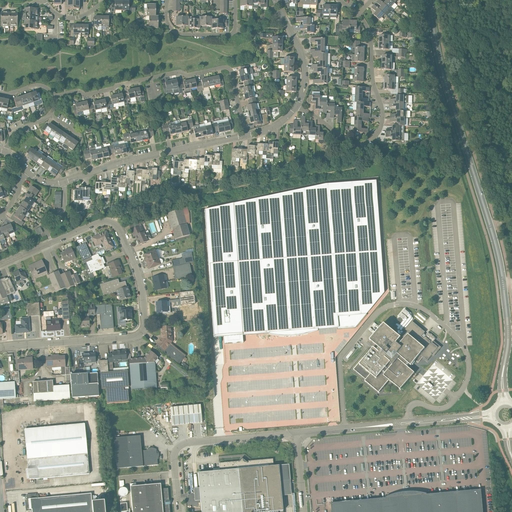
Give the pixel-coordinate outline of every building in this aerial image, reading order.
[(390,9),(384,4),(380,0),(378,0),(377,2),(381,7),(379,9),(384,14),(390,9)] [(395,3),(391,0),(385,0),(386,1),(384,4),(390,9),(395,3)] [(122,11),(122,2),(115,2),(115,5),(111,5),(111,12),(115,13),(115,11),(122,11)] [(132,13),(132,5),(129,5),(129,2),(122,2),(122,11),(128,11),(128,13),(132,13)] [(330,15),(330,6),(323,5),(323,11),(320,11),(319,18),(322,18),(322,15),(330,15)] [(384,14),(379,9),(374,5),(371,8),(376,13),(374,15),(379,20),(384,14)] [(101,17),(101,30),(106,30),(106,28),(109,28),(109,23),(112,23),(112,16),(108,16),(108,17),(101,17)] [(300,26),(314,26),(310,26),(310,18),(296,18),(296,22),(303,22),(303,25),(300,25),(300,26)] [(217,20),(217,29),(223,29),(223,27),(227,27),(227,21),(223,21),(223,20),(217,20)] [(349,30),(349,21),(343,21),(342,25),(339,25),(339,32),(342,32),(342,30),(349,30)] [(349,21),(349,30),(355,30),(355,33),(360,33),(360,27),(356,26),(356,22),(349,21)] [(282,52),(282,45),(272,45),(272,51),(267,51),(266,54),(273,55),(273,52),(282,52)] [(360,48),(360,45),(353,45),(353,49),(355,49),(355,55),(364,55),(364,48),(360,48)] [(324,54),(325,46),(317,46),(317,50),(310,50),(310,54),(312,54),(326,54),(324,54)] [(326,69),(326,61),(319,61),(318,65),(312,65),(311,69),(313,69),(328,69),(326,69)] [(252,68),(249,69),(248,66),(241,68),(241,70),(238,71),(240,77),(249,75),(253,74),(252,68)] [(245,85),(252,83),(252,80),(250,81),(249,75),(240,77),(241,83),(244,82),(245,85)] [(213,78),(215,86),(220,85),(221,87),(224,86),(222,78),(219,79),(219,76),(213,78)] [(327,84),(327,76),(320,76),(320,80),(313,80),(313,84),(327,84)] [(203,89),(209,87),(207,79),(201,80),(201,83),(199,83),(200,91),(203,91),(203,89)] [(182,93),(180,85),(178,86),(177,80),(171,81),(173,90),(173,93),(174,94),(179,93),(180,94),(182,93)] [(200,91),(199,83),(196,84),(195,80),(189,81),(191,89),(197,88),(198,92),(200,91)] [(168,95),(173,93),(173,90),(171,81),(165,83),(165,85),(162,86),(164,93),(167,93),(168,95)] [(192,93),(191,89),(189,81),(183,82),(183,85),(180,85),(182,93),(184,93),(184,94),(192,93)] [(244,95),(252,93),(251,87),(253,86),(252,83),(245,85),(245,88),(243,89),(244,95)] [(133,90),(135,98),(140,97),(141,102),(145,102),(142,88),(140,89),(139,88),(133,90)] [(129,99),(135,98),(133,90),(127,91),(128,95),(126,96),(127,104),(130,103),(129,99)] [(41,100),(39,101),(36,93),(36,92),(30,94),(33,103),(34,103),(34,106),(38,106),(39,105),(42,103),(41,100)] [(248,103),(256,101),(256,98),(254,98),(252,93),(244,95),(245,100),(248,100),(248,103)] [(28,105),(33,103),(30,94),(25,96),(28,105)] [(127,104),(126,96),(123,97),(122,94),(116,95),(118,104),(124,103),(125,107),(128,106),(127,104)] [(112,105),(118,104),(116,95),(110,97),(111,101),(108,102),(110,110),(113,109),(112,105)] [(319,110),(319,107),(319,100),(320,96),(309,95),(307,102),(308,104),(314,104),(314,102),(315,102),(315,109),(319,110)] [(362,99),(362,95),(355,95),(351,95),(351,103),(355,103),(369,103),(369,99),(362,99)] [(22,107),(28,105),(25,96),(19,98),(22,107)] [(17,109),(22,107),(19,98),(14,100),(17,109)] [(110,110),(108,102),(106,102),(105,100),(99,101),(101,110),(107,108),(107,110),(110,110)] [(101,112),(101,110),(99,101),(93,103),(94,105),(91,106),(93,114),(96,113),(101,112)] [(248,112),(256,110),(255,104),(257,104),(256,101),(248,103),(249,106),(246,106),(248,112)] [(93,114),(91,106),(88,106),(87,102),(81,103),(83,112),(89,110),(90,114),(93,114)] [(77,113),(83,112),(81,103),(75,105),(76,107),(73,108),(74,115),(78,115),(77,113)] [(397,111),(404,111),(405,111),(407,111),(407,104),(404,104),(404,103),(390,103),(390,107),(396,108),(396,111),(397,111)] [(363,114),(363,110),(356,110),(356,118),(368,118),(370,118),(370,114),(363,114)] [(258,116),(249,118),(250,124),(253,123),(253,126),(261,124),(261,121),(260,116),(258,116)] [(187,129),(190,128),(189,120),(180,122),(180,124),(182,133),(188,132),(187,129)] [(199,125),(193,126),(192,120),(189,120),(190,128),(193,128),(195,138),(201,137),(199,129),(199,125)] [(223,124),(224,132),(231,131),(230,128),(233,128),(231,120),(228,121),(229,122),(223,124)] [(180,124),(180,122),(179,121),(173,122),(176,134),(182,133),(180,124)] [(300,135),(301,128),(297,128),(297,121),(293,121),(293,125),(290,125),(289,134),(293,134),(293,135),(296,135),(296,139),(300,139),(300,135)] [(168,125),(165,125),(167,133),(169,132),(170,135),(176,134),(173,122),(168,123),(168,125)] [(215,131),(214,124),(211,124),(210,123),(204,124),(205,127),(207,136),(213,135),(213,132),(215,131)] [(224,132),(223,124),(217,125),(217,123),(214,124),(215,131),(218,131),(218,133),(224,132)] [(42,129),(45,131),(49,134),(54,127),(49,124),(48,126),(45,125),(42,129)] [(358,135),(358,133),(368,133),(368,129),(361,129),(361,125),(354,125),(354,133),(354,135),(355,136),(357,136),(358,135)] [(316,129),(315,139),(315,140),(319,140),(318,143),(321,145),(324,143),(325,133),(319,133),(320,126),(316,126),(316,129)] [(54,137),(59,130),(54,127),(49,134),(54,137)] [(148,137),(151,137),(149,129),(146,129),(147,131),(141,133),(142,141),(148,140),(148,137)] [(59,141),(64,133),(59,130),(54,137),(59,141)] [(63,144),(68,137),(64,133),(59,141),(63,144)] [(137,142),(135,134),(129,135),(129,133),(125,134),(127,142),(130,141),(130,144),(137,142)] [(404,134),(400,133),(386,133),(386,137),(392,137),(392,141),(400,141),(404,141),(404,134)] [(66,149),(68,147),(73,140),(68,137),(63,144),(64,144),(62,147),(66,149)] [(73,140),(68,147),(73,150),(78,143),(73,140)] [(270,154),(270,142),(268,142),(268,145),(263,144),(262,152),(263,152),(262,156),(266,156),(266,159),(270,159),(270,154)] [(270,154),(270,159),(273,159),(273,154),(278,154),(278,143),(272,143),(272,142),(270,142),(270,154)] [(254,155),(255,144),(253,144),(253,146),(247,146),(247,150),(247,153),(251,153),(251,155),(254,155)] [(262,152),(263,144),(255,144),(254,155),(258,156),(258,151),(262,152)] [(121,155),(119,146),(113,147),(113,145),(110,146),(111,154),(114,153),(115,156),(121,155)] [(109,154),(111,154),(110,146),(107,146),(107,147),(104,148),(103,146),(101,147),(103,158),(109,157),(109,154)] [(97,160),(103,158),(101,147),(95,148),(97,160)] [(239,159),(240,147),(237,147),(237,149),(232,149),(231,161),(235,161),(235,159),(239,159)] [(32,160),(37,153),(30,148),(26,153),(29,154),(27,156),(32,160)] [(89,150),(86,151),(88,159),(91,158),(91,161),(97,160),(95,148),(90,149),(89,150)] [(36,163),(41,156),(37,153),(32,160),(36,163)] [(212,165),(212,153),(210,153),(210,156),(204,156),(204,159),(204,163),(208,163),(208,165),(212,165)] [(212,153),(212,165),(215,166),(219,166),(219,162),(220,154),(212,153)] [(41,166),(46,159),(41,156),(36,163),(41,166)] [(196,170),(197,158),(195,158),(194,161),(189,160),(189,168),(189,170),(192,171),(193,170),(196,170)] [(204,159),(197,158),(196,170),(200,170),(200,166),(204,166),(204,163),(204,159)] [(46,170),(51,162),(46,159),(41,166),(46,170)] [(181,171),(181,160),(179,160),(179,162),(174,162),(173,172),(177,172),(177,171),(181,171)] [(189,168),(189,160),(181,160),(181,171),(185,172),(185,170),(189,170),(189,168)] [(51,173),(55,166),(51,162),(46,170),(51,173)] [(60,175),(63,171),(65,168),(62,166),(60,169),(55,166),(51,173),(55,176),(57,173),(60,175)] [(149,180),(150,168),(147,168),(147,170),(142,170),(141,177),(141,181),(146,182),(146,179),(149,180)] [(160,178),(160,172),(157,172),(157,169),(150,168),(149,180),(157,180),(157,177),(160,178)] [(134,181),(134,170),(132,169),(132,172),(126,172),(126,177),(126,179),(130,179),(130,181),(134,181)] [(141,177),(142,170),(134,170),(134,181),(137,181),(137,177),(141,177)] [(118,188),(119,176),(116,176),(116,179),(111,178),(110,183),(110,186),(111,186),(114,186),(114,187),(118,188)] [(126,177),(119,176),(118,188),(125,188),(126,179),(126,177)] [(103,192),(103,181),(101,181),(100,183),(95,182),(95,190),(99,190),(99,192),(103,192)] [(224,337),(242,335),(268,334),(268,335),(271,335),(273,336),(275,336),(277,336),(280,337),(284,337),(287,337),(290,337),(294,337),(295,337),(299,336),(304,335),(308,334),(313,333),(317,331),(317,330),(337,329),(337,330),(355,328),(384,293),(376,181),(325,185),(205,210),(214,337),(224,337)] [(28,191),(35,196),(39,191),(31,186),(28,191)] [(89,198),(90,189),(83,189),(83,188),(79,188),(78,190),(74,190),(74,201),(74,203),(78,203),(78,201),(83,201),(83,200),(89,200),(89,198)] [(32,201),(35,196),(28,191),(25,196),(27,197),(32,201)] [(34,202),(32,201),(27,197),(25,196),(27,197),(24,202),(31,207),(34,202)] [(28,212),(31,207),(24,202),(20,207),(28,212)] [(25,217),(28,212),(20,207),(17,211),(25,217)] [(190,235),(187,225),(190,224),(189,214),(187,208),(182,209),(167,214),(171,229),(172,229),(175,240),(190,235)] [(21,221),(25,217),(17,211),(15,215),(14,214),(12,215),(17,218),(21,221)] [(5,227),(9,235),(14,233),(11,225),(5,227)] [(4,237),(9,235),(5,227),(0,228),(0,229),(1,231),(3,237),(4,237),(5,240),(4,237)] [(142,233),(139,227),(131,230),(134,237),(135,236),(139,245),(148,241),(147,241),(151,239),(148,231),(144,233),(144,232),(142,233)] [(113,247),(106,232),(92,238),(96,246),(103,242),(107,250),(113,247)] [(77,249),(82,262),(91,258),(92,258),(86,245),(77,249)] [(72,260),(76,258),(71,248),(67,250),(68,251),(61,254),(64,262),(65,263),(65,264),(67,265),(69,264),(69,263),(68,260),(71,259),(72,260)] [(157,256),(155,250),(144,255),(149,269),(162,264),(158,256),(157,256)] [(100,259),(100,257),(92,260),(86,263),(87,264),(85,264),(86,266),(85,266),(90,279),(94,278),(92,273),(104,267),(103,264),(105,264),(102,258),(100,259)] [(192,257),(182,259),(179,259),(180,266),(189,264),(194,263),(192,257)] [(110,279),(115,277),(122,274),(119,266),(120,265),(118,260),(108,265),(110,270),(107,271),(110,279)] [(40,276),(47,273),(42,261),(37,263),(37,264),(28,268),(32,276),(39,273),(40,276)] [(180,266),(173,267),(175,280),(192,276),(189,264),(180,266)] [(20,274),(18,271),(13,274),(17,283),(17,285),(17,286),(19,286),(18,287),(21,288),(22,285),(25,284),(24,282),(23,282),(22,281),(27,279),(24,272),(20,274)] [(66,289),(60,276),(58,271),(48,276),(55,292),(66,289)] [(60,276),(66,289),(67,292),(78,287),(77,285),(80,283),(76,275),(71,277),(69,272),(60,276)] [(155,291),(166,288),(163,276),(152,278),(155,291)] [(0,279),(0,280),(7,296),(15,292),(9,279),(8,279),(7,278),(6,279),(5,278),(2,279),(1,279),(0,279)] [(7,296),(0,280),(0,304),(9,302),(7,298),(7,296)] [(108,282),(101,285),(100,285),(103,295),(117,291),(120,301),(130,298),(127,287),(125,282),(119,283),(118,280),(108,282)] [(195,304),(194,291),(179,293),(180,300),(181,305),(195,304)] [(170,313),(169,302),(166,302),(157,303),(158,306),(156,306),(157,313),(158,313),(158,314),(161,313),(163,313),(163,314),(169,314),(170,313)] [(28,317),(40,316),(39,303),(27,304),(28,317)] [(62,320),(69,320),(68,305),(61,305),(62,320)] [(95,306),(95,315),(100,315),(101,329),(114,328),(112,313),(111,305),(95,306)] [(124,311),(124,308),(118,308),(118,312),(120,312),(121,321),(132,320),(131,310),(124,311)] [(1,320),(12,320),(11,309),(0,310),(1,320)] [(80,327),(86,327),(86,326),(90,326),(89,317),(85,317),(85,318),(81,318),(81,322),(80,322),(80,327)] [(16,334),(30,333),(29,318),(21,319),(21,325),(15,325),(16,334)] [(47,331),(53,331),(53,329),(60,328),(59,320),(51,321),(51,322),(46,323),(47,331)] [(370,341),(367,344),(370,347),(371,346),(373,349),(364,359),(363,358),(353,370),(366,380),(365,381),(379,393),(380,392),(389,381),(400,390),(402,389),(407,382),(415,373),(407,367),(409,365),(411,366),(415,361),(418,363),(423,357),(427,361),(433,354),(434,355),(440,348),(433,342),(436,339),(428,333),(426,336),(424,334),(425,332),(412,322),(405,330),(406,332),(405,333),(404,332),(401,336),(402,337),(401,338),(384,324),(381,328),(370,341)] [(185,362),(187,359),(185,357),(170,344),(172,341),(171,327),(161,328),(162,338),(157,344),(158,345),(156,347),(178,365),(183,360),(185,362)] [(109,363),(116,362),(116,361),(126,360),(126,351),(116,351),(116,352),(112,353),(112,355),(108,355),(109,363)] [(144,359),(129,360),(130,365),(155,364),(154,363),(158,358),(150,351),(144,359)] [(88,354),(88,353),(82,354),(83,360),(84,360),(84,363),(95,362),(95,354),(88,354)] [(61,376),(65,376),(70,375),(69,367),(65,368),(65,367),(64,356),(56,357),(56,356),(51,356),(51,358),(46,358),(46,368),(51,374),(52,374),(52,368),(61,367),(61,376)] [(33,369),(32,357),(28,358),(28,359),(18,360),(18,368),(25,368),(25,370),(33,369)] [(107,361),(99,361),(101,390),(106,389),(107,404),(129,402),(128,391),(123,391),(123,388),(129,387),(127,371),(108,372),(107,361)] [(185,376),(187,376),(188,375),(186,373),(173,362),(171,365),(185,376)] [(130,365),(131,389),(156,388),(155,364),(130,365)] [(99,397),(97,373),(87,374),(84,374),(82,374),(70,375),(71,381),(71,391),(72,391),(72,398),(99,397)] [(53,394),(52,381),(33,382),(33,388),(33,394),(33,395),(53,394)] [(0,399),(15,398),(14,382),(0,382),(0,399)] [(172,426),(202,423),(200,405),(170,408),(172,426)] [(29,480),(89,474),(85,424),(24,429),(29,480)] [(159,454),(158,453),(156,453),(156,450),(156,449),(154,448),(153,448),(152,448),(150,448),(148,449),(147,450),(146,451),(141,451),(140,436),(114,438),(117,469),(158,465),(157,460),(158,459),(159,457),(159,456),(159,455),(159,454)] [(200,501),(201,511),(283,511),(282,496),(291,495),(290,480),(289,465),(279,466),(274,466),(273,459),(248,461),(247,463),(241,458),(239,461),(219,463),(220,468),(220,471),(212,472),(198,473),(199,488),(200,501)] [(161,489),(160,484),(130,487),(132,511),(169,511),(168,488),(161,489)] [(483,511),(481,490),(427,495),(427,494),(423,493),(419,492),(420,495),(392,498),(392,495),(389,496),(385,498),(331,503),(331,511),(483,511)] [(120,491),(120,499),(128,499),(128,491),(120,491)] [(105,511),(104,501),(92,502),(91,494),(36,499),(36,494),(27,495),(28,500),(25,500),(26,511),(32,511),(105,511)]
